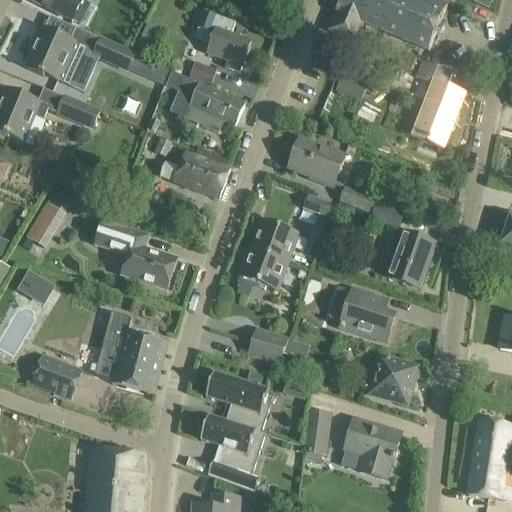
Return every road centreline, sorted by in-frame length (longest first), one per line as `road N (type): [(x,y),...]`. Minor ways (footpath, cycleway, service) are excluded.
road 1 (residential): [(432,511),(470,209),(511,4)]
road 2 (unclassified): [(165,447),(198,305),(311,0)]
road 3 (unclassified): [(165,447),(0,396)]
